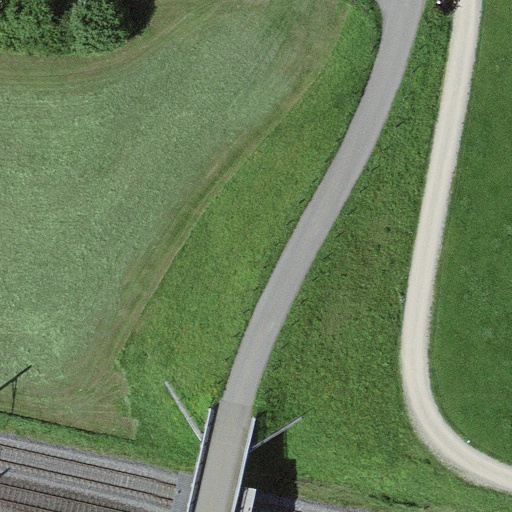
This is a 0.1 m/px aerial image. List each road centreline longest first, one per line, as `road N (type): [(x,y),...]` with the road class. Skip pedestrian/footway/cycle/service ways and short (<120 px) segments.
road 1 (track): [(408,0),(355,160),(262,337),(233,415),(212,511)]
road 2 (track): [(511,481),(450,453),(420,411),(417,339),(468,0)]
